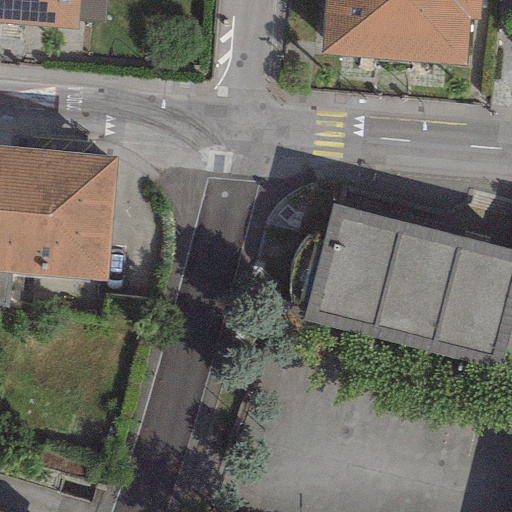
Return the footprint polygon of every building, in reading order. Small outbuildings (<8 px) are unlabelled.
[(0,0),(0,24),(77,31),(79,0),(0,0)] [(323,0),(319,55),(463,67),(467,19),(478,20),(479,0),(323,0)] [(114,156),(0,146),(0,272),(7,273),(103,282),(114,156)] [(511,250),(329,205),(300,323),(498,372),(501,359),(511,314),(511,250)] [(511,511),(511,314),(501,359),(511,362),(511,511)]
